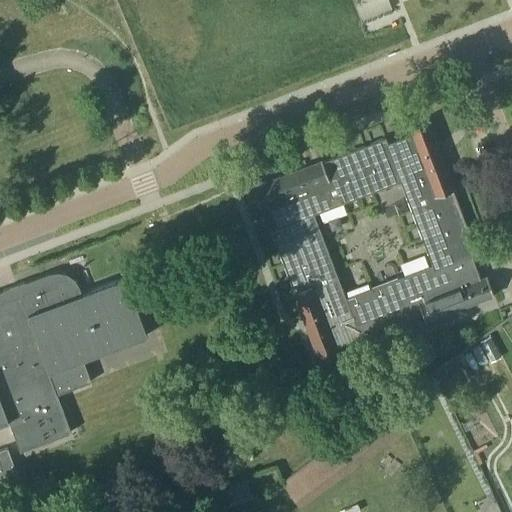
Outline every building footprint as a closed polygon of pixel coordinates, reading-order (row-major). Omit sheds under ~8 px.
[(396,25),(479,2),(478,0),(414,0),(391,7),(396,25)] [(338,354),(336,347),(360,338),(362,344),(425,320),(425,321),(494,295),(487,276),(480,278),(471,255),(477,253),(453,190),(454,189),(428,120),(408,127),(411,134),(388,143),(386,137),(322,161),(322,160),(253,186),(260,206),(267,203),(276,227),(270,229),(294,292),(293,292),(319,361),(338,354)] [(126,277),(84,293),(83,291),(82,288),(81,286),(79,283),(77,281),(75,279),(73,277),(70,275),(67,274),(64,273),(61,272),(59,272),(55,272),(52,272),(50,273),(0,291),(0,423),(9,421),(20,451),(71,432),(57,394),(91,381),(83,359),(147,335),(126,277)] [(399,397),(408,409),(428,394),(419,383),(419,382),(399,397)] [(300,507),(408,428),(390,403),(281,483),(300,507)] [(0,502),(25,494),(8,448),(0,450),(0,502)] [(228,486),(229,488),(235,505),(253,498),(246,480),(228,486)]
